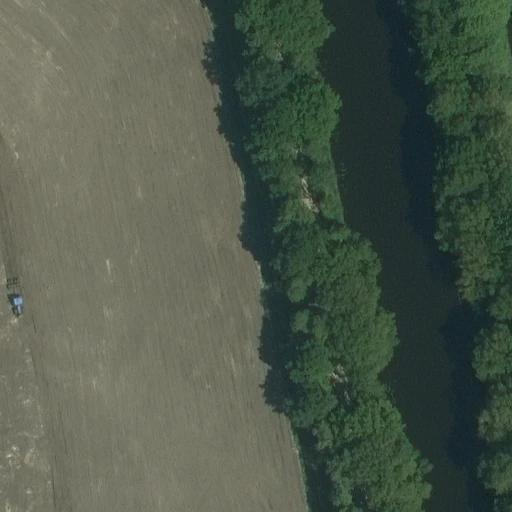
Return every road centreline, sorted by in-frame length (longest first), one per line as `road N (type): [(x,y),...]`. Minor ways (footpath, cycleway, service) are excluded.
road 1 (track): [(261,0),(364,511)]
road 2 (unclassified): [(511,313),(447,0)]
